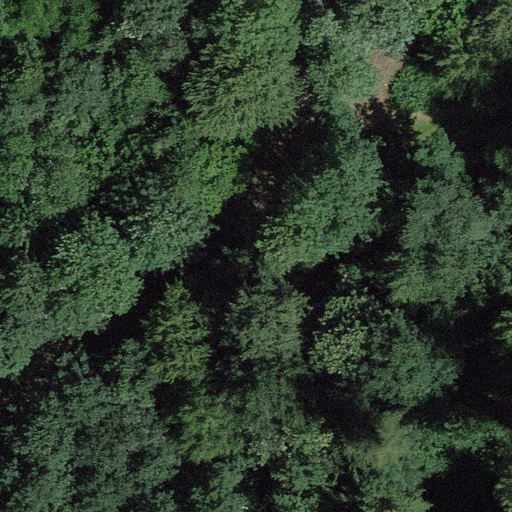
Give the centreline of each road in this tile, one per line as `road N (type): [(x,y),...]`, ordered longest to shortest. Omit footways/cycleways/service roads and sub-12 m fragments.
road 1 (track): [(0,425),(273,160),(511,118)]
road 2 (track): [(424,0),(381,62),(273,160),(260,0)]
